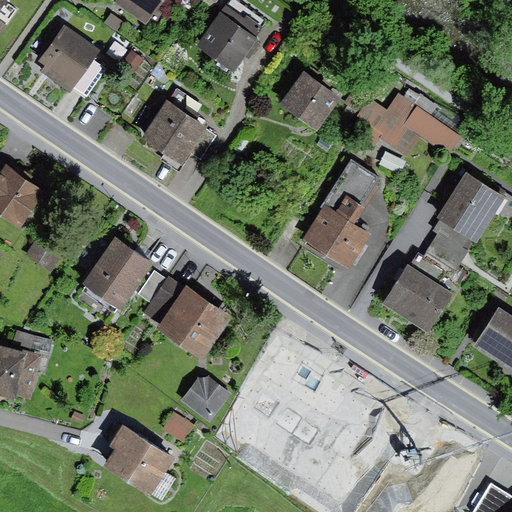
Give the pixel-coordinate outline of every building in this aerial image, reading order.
[(0,12),(8,0),(0,0),(0,36),(6,28),(0,23),(0,12)] [(166,0),(112,0),(148,25),(166,0)] [(112,13),(105,23),(119,32),(126,22),(112,13)] [(258,42),(221,15),(197,49),(235,75),(258,42)] [(100,52),(64,28),(39,63),(45,67),(41,73),(70,94),(74,89),(93,61),(100,52)] [(144,59),(131,49),(119,64),(132,74),(144,59)] [(107,70),(93,61),(74,89),(87,99),(107,70)] [(343,100),(305,72),(280,106),(308,126),(318,133),(343,100)] [(195,100),(177,88),(142,140),(183,167),(192,154),(200,160),(216,137),(185,116),(195,100)] [(353,92),(345,104),(355,111),(364,99),(353,92)] [(460,137),(398,95),(387,112),(369,99),(357,117),(360,118),(351,131),(375,147),(380,138),(408,157),(421,137),(448,155),(460,137)] [(237,151),(227,166),(248,180),(256,167),(240,157),(242,154),(237,151)] [(380,178),(352,161),(302,244),(351,273),(373,237),(356,227),(365,212),(362,210),(380,178)] [(51,195),(11,167),(0,183),(0,210),(27,229),(51,195)] [(505,200),(468,176),(439,221),(476,245),(505,200)] [(470,253),(438,234),(424,256),(456,276),(470,253)] [(155,266),(117,239),(85,285),(122,311),(155,266)] [(36,242),(27,256),(51,272),(61,258),(36,242)] [(457,298),(410,270),(388,307),(435,335),(457,298)] [(152,303),(166,280),(156,273),(140,296),(152,303)] [(184,292),(166,280),(152,303),(144,315),(161,326),(184,292)] [(231,320),(186,289),(184,292),(161,326),(158,330),(203,360),(231,320)] [(511,316),(500,309),(474,350),(511,373),(511,316)] [(43,355),(0,343),(0,395),(15,399),(16,394),(31,398),(43,355)] [(306,388),(296,380),(260,431),(291,453),(298,442),(308,449),(310,445),(316,449),(352,398),(317,373),(306,388)] [(210,378),(198,379),(179,402),(210,426),(233,397),(210,378)] [(174,413),(163,431),(184,444),(195,426),(174,413)] [(408,499),(429,447),(342,413),(322,466),(408,499)] [(175,462),(123,428),(110,449),(116,452),(104,470),(151,500),(175,462)] [(232,430),(226,438),(235,445),(240,436),(232,430)] [(511,511),(511,494),(492,482),(473,511),(511,511)]
